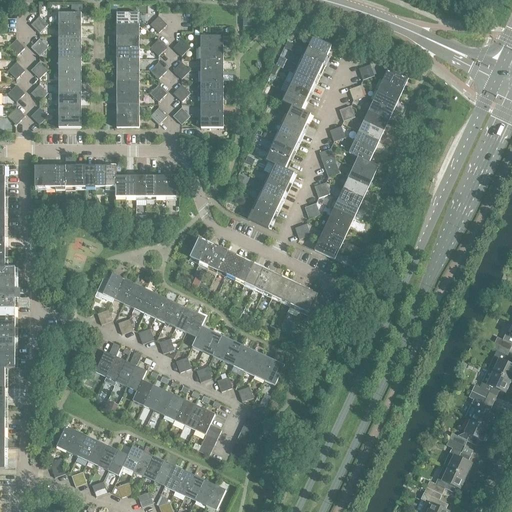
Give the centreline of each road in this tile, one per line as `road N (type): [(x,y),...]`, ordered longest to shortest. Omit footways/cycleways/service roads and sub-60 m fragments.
road 1 (secondary): [(497,70),(297,511)]
road 2 (secondary): [(322,511),(511,101)]
road 3 (residential): [(222,455),(242,408),(77,321),(37,316)]
road 4 (residential): [(275,256),(358,59)]
road 5 (residential): [(37,316),(20,154)]
road 6 (residential): [(26,469),(37,316)]
road 7 (residential): [(275,256),(209,221),(190,169),(172,157)]
road 8 (residential): [(172,157),(28,155)]
road 9 (residential): [(171,13),(172,157)]
road 10 (residential): [(26,15),(28,155)]
